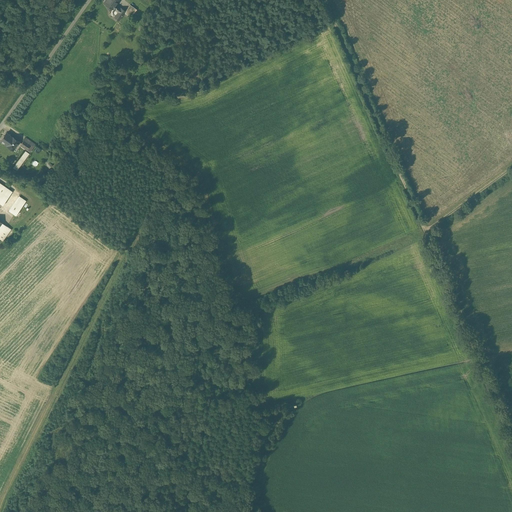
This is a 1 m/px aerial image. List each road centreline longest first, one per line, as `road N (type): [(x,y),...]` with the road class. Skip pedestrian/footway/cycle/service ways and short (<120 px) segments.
road 1 (track): [(326,0),(511,432)]
road 2 (unclassified): [(0,126),(89,0)]
